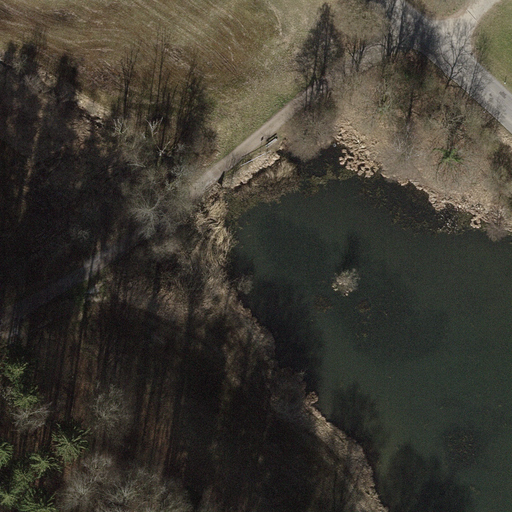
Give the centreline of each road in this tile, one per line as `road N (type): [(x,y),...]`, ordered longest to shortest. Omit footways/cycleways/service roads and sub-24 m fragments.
road 1 (track): [(12,327),(33,303),(155,225),(355,61),(424,36)]
road 2 (tertiary): [(511,115),(381,0)]
